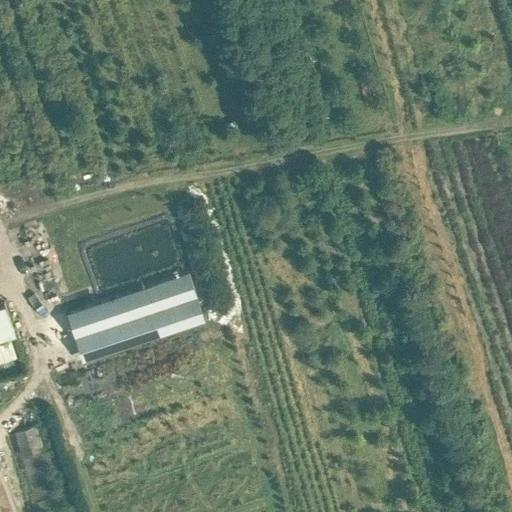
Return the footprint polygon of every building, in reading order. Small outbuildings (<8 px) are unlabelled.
[(166,197),(11,238),(20,271),(175,230),(166,197)] [(24,276),(33,310),(188,269),(179,235),(24,276)] [(0,301),(0,339),(14,335),(3,301),(0,301)] [(203,360),(217,357),(212,334),(198,336),(203,360)] [(59,376),(67,404),(183,371),(175,343),(59,376)] [(222,369),(74,420),(84,450),(232,399),(222,369)] [(0,383),(3,393),(13,390),(11,381),(0,383)] [(232,417),(87,458),(97,491),(242,450),(232,417)] [(20,454),(43,448),(36,425),(13,431),(20,454)] [(0,511),(22,511),(0,438),(0,511)] [(147,490),(102,502),(105,511),(183,511),(261,491),(251,455),(145,484),(147,490)]
